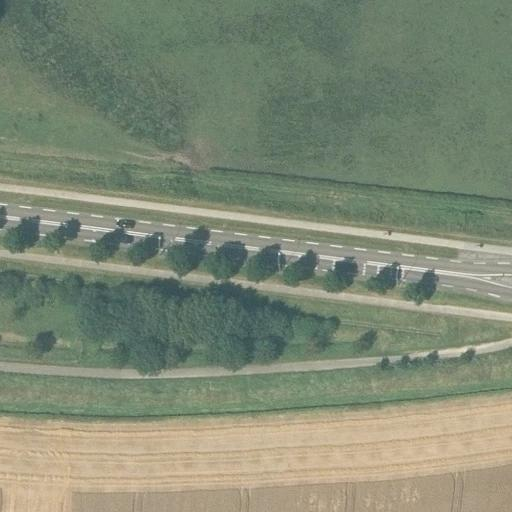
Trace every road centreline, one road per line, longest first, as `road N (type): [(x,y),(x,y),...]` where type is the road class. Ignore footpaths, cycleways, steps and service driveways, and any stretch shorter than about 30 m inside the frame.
road 1 (unclassified): [(0,367),(213,371),(444,355),(511,342)]
road 2 (primary): [(463,275),(0,217)]
